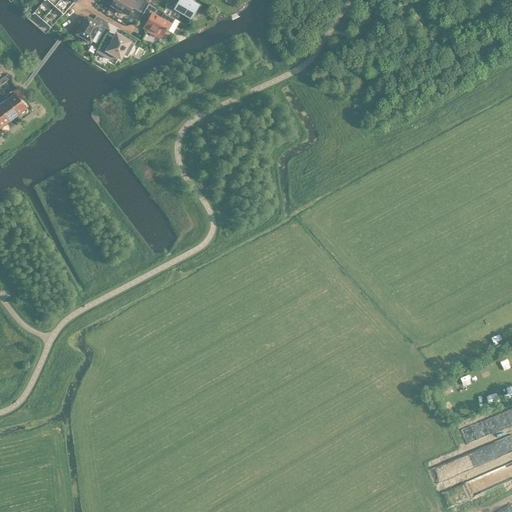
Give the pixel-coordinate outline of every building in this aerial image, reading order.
[(43,0),(32,14),(49,29),(61,15),(53,7),(44,0),(43,0)] [(73,0),(59,0),(53,7),(61,15),(62,15),(74,1),(73,0)] [(142,1),(140,0),(128,0),(127,0),(112,0),(109,6),(127,16),(131,8),(136,11),(142,1)] [(177,19),(180,14),(190,19),(198,6),(188,0),(178,0),(177,1),(174,0),(169,0),(162,13),(163,13),(169,16),(170,15),(177,19)] [(174,20),(169,16),(163,13),(160,18),(153,14),(156,9),(147,4),(141,15),(148,19),(143,27),(147,30),(147,32),(155,36),(156,36),(157,35),(160,37),(163,32),(164,32),(168,31),(174,20)] [(86,17),(76,35),(82,38),(81,40),(81,42),(85,44),(87,43),(88,42),(89,42),(99,25),(108,30),(106,22),(95,16),(92,21),(86,17)] [(116,35),(113,40),(106,36),(96,52),(96,53),(103,56),(109,59),(111,55),(119,60),(122,54),(126,56),(134,41),(124,36),(123,39),(116,35)] [(3,98),(5,101),(17,116),(25,110),(11,91),(3,98)] [(0,99),(0,111),(8,122),(17,116),(5,101),(3,98),(0,99)] [(0,128),(0,129),(8,122),(0,111),(0,128)]
